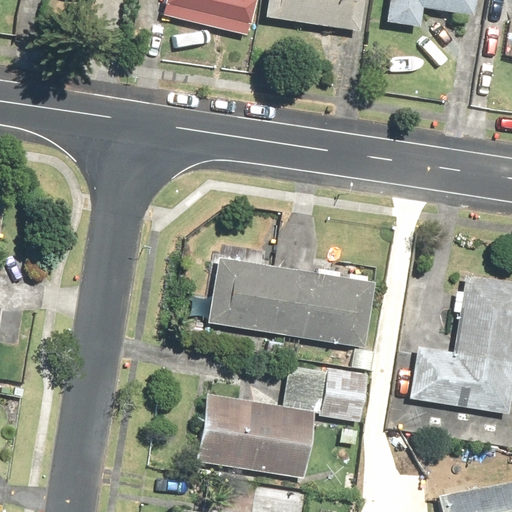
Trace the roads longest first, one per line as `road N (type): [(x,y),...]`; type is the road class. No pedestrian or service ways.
road 1 (residential): [(129,122),(68,511)]
road 2 (residential): [(511,181),(129,122)]
road 3 (residential): [(129,122),(0,102)]
